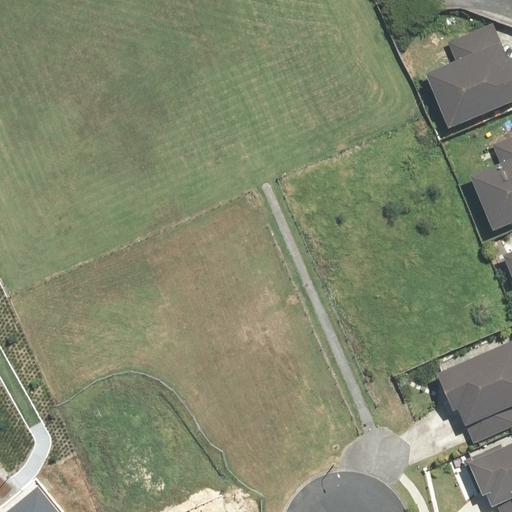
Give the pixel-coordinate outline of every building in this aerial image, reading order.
[(511,62),(507,64),(491,25),(445,43),(453,62),(417,77),(439,131),(511,102),(511,62)] [(511,136),(489,146),(497,165),(461,179),(483,234),(511,222),(511,136)] [(511,249),(496,255),(511,298),(511,249)] [(511,343),(511,342),(428,376),(451,432),(462,427),(469,445),(511,427),(511,418),(508,408),(511,406),(511,343)] [(511,511),(511,440),(458,463),(474,500),(477,498),(483,511),(493,507),(495,511),(511,511)] [(25,491),(0,510),(0,511),(64,511),(38,480),(25,491)]
